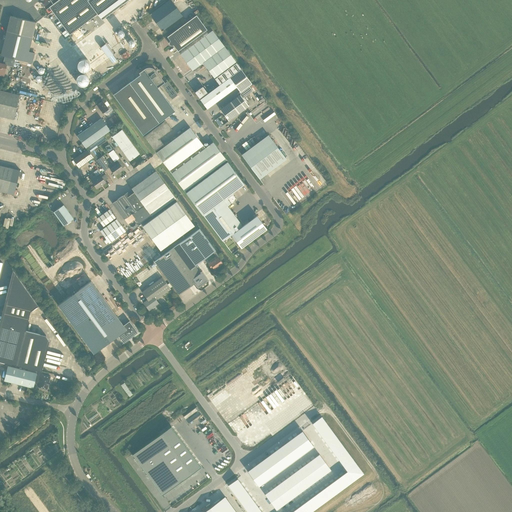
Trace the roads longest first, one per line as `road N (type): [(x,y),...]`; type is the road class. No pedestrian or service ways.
road 1 (unclassified): [(152,50),(279,221),(235,269),(153,333)]
road 2 (track): [(374,473),(273,336),(195,392)]
road 3 (unclassified): [(113,511),(80,474),(71,422),(90,384),(153,333)]
road 4 (unclassified): [(153,333),(244,460)]
road 5 (unclassified): [(153,333),(87,243),(86,205)]
road 6 (unclassified): [(61,156),(76,107),(152,50)]
